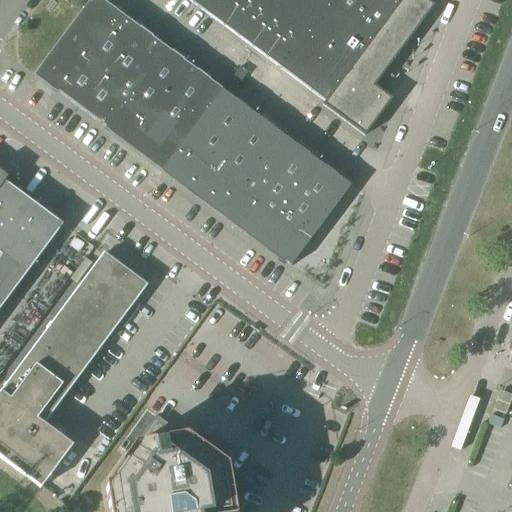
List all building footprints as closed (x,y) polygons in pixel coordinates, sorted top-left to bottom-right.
[(99,0),(93,0),(66,37),(128,84),(158,44),(99,0)] [(186,0),(324,103),(322,106),(363,137),(391,101),(373,88),(433,7),(422,0),(186,0)] [(53,90),(98,124),(128,84),(66,37),(36,77),(53,90)] [(98,124),(162,171),(222,91),(158,44),(128,84),(98,124)] [(162,171),(226,219),(286,139),(222,91),(162,171)] [(286,139),(226,219),(291,267),(350,187),(286,139)] [(0,309),(62,226),(4,183),(7,179),(0,173),(0,309)] [(103,254),(21,364),(65,396),(147,286),(103,254)] [(65,396),(21,364),(0,392),(0,460),(39,490),(72,446),(44,425),(65,396)] [(511,396),(500,392),(495,404),(492,411),(505,416),(511,396)] [(233,511),(226,467),(155,416),(105,487),(108,511),(233,511)]
